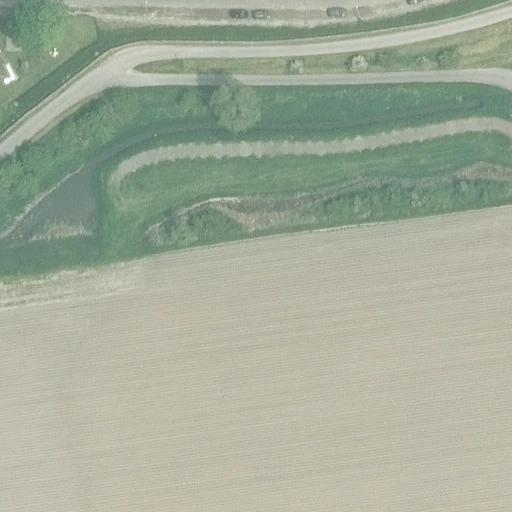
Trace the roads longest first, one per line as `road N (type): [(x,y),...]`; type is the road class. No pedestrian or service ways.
road 1 (unclassified): [(93,84),(142,53),(353,49),(511,14)]
road 2 (unclassified): [(511,82),(93,84)]
